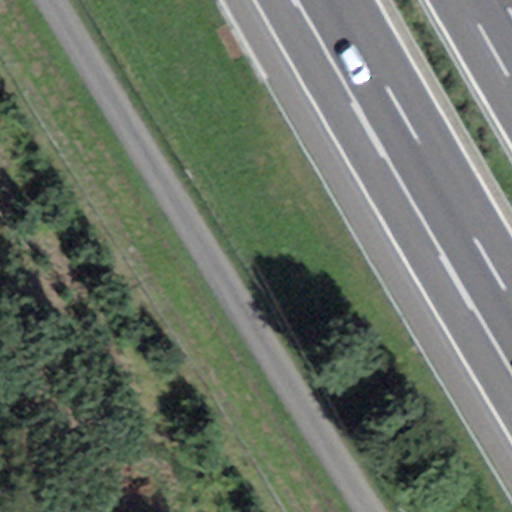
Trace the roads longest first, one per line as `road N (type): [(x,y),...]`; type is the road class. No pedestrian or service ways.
road 1 (unclassified): [(59,0),(184,220),(369,511)]
road 2 (motorway): [(339,0),(511,299)]
